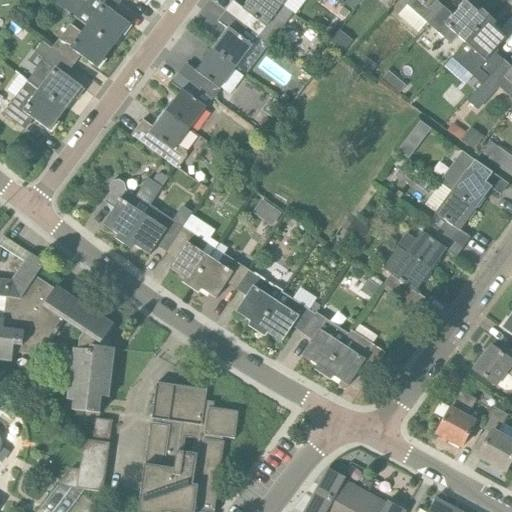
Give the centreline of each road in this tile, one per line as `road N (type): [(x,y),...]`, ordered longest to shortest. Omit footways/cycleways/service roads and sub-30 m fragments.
road 1 (residential): [(353,429),(162,316),(32,214)]
road 2 (residential): [(32,214),(194,0)]
road 3 (residential): [(353,429),(388,422),(511,255)]
road 4 (residential): [(353,429),(506,511)]
road 5 (residential): [(265,511),(328,439),(353,429)]
